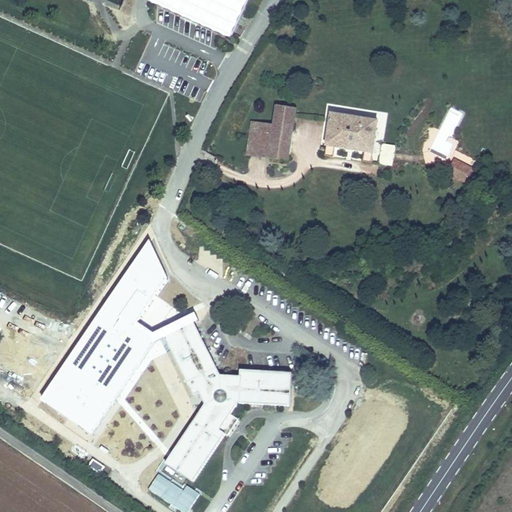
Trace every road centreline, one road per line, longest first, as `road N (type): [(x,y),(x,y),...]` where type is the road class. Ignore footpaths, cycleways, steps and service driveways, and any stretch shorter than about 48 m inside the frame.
road 1 (primary): [(511,378),(418,511)]
road 2 (track): [(109,511),(0,437)]
